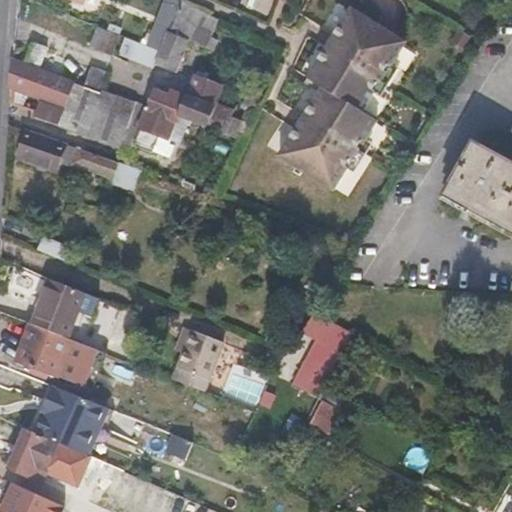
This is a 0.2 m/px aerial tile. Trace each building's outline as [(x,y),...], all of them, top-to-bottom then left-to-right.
[(216,56),(228,30),(187,9),(160,67),(181,77),(195,47),(216,56)] [(337,194),(381,125),(366,116),(410,48),(389,35),(356,15),(309,90),(323,98),(283,162),(337,194)] [(160,57),(171,35),(158,30),(148,51),(160,57)] [(155,68),(160,57),(148,51),(125,41),(121,53),(155,68)] [(43,71),(50,54),(33,46),(25,63),(43,71)] [(87,91),(95,72),(50,54),(43,71),(81,88),(87,91)] [(70,112),(81,88),(43,71),(25,63),(15,59),(13,105),(23,106),(24,93),(46,102),(70,112)] [(211,132),(217,135),(249,151),(256,137),(224,120),(218,118),(229,94),(202,82),(192,103),(179,98),(175,104),(163,98),(154,116),(147,132),(182,148),(193,125),(211,132)] [(138,111),(104,98),(87,91),(81,88),(70,112),(46,102),(36,127),(117,160),(138,111)] [(136,155),(147,132),(154,116),(138,111),(117,160),(120,161),(125,150),(136,155)] [(59,174),(69,148),(34,134),(23,159),(59,174)] [(511,233),(511,164),(478,147),(449,199),(511,233)] [(121,168),(84,153),(83,153),(78,166),(115,181),(121,168)] [(146,178),(121,168),(115,181),(113,188),(139,198),(146,178)] [(68,264),(40,251),(34,266),(61,278),(68,264)] [(100,306),(88,301),(55,286),(37,329),(69,344),(81,319),(92,324),(100,306)] [(57,382),(74,346),(69,344),(37,329),(34,328),(18,363),(57,382)] [(179,357),(187,361),(175,389),(205,402),(224,356),(186,340),(179,357)] [(320,343),(309,363),(306,361),(292,389),(317,402),(342,355),(320,343)] [(226,397),(258,407),(266,384),(234,373),(226,397)] [(106,434),(115,416),(55,388),(43,415),(45,416),(37,434),(60,445),(92,459),(103,432),(106,434)] [(329,434),(343,410),(323,398),(309,422),(329,434)] [(41,484),(60,445),(37,434),(27,430),(9,469),(41,484)] [(188,476),(198,453),(176,444),(166,466),(188,476)] [(67,511),(69,510),(17,487),(5,511),(67,511)]
